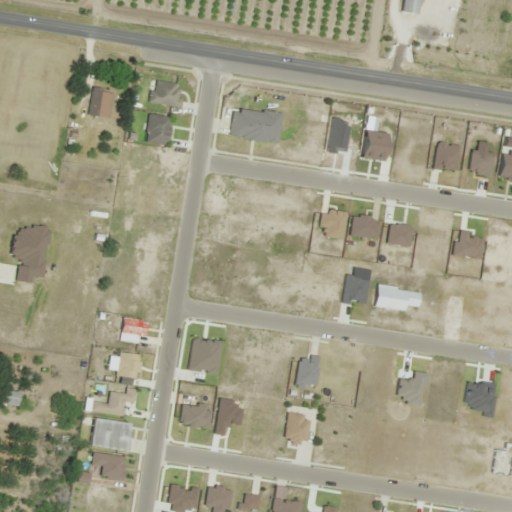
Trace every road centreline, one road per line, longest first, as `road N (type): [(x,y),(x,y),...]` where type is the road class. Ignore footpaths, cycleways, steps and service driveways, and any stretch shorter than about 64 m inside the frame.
road 1 (residential): [(0,24),(511,101)]
road 2 (residential): [(213,57),(142,511)]
road 3 (residential): [(152,450),(511,506)]
road 4 (residential): [(511,357),(175,303)]
road 5 (residential): [(197,160),(511,210)]
